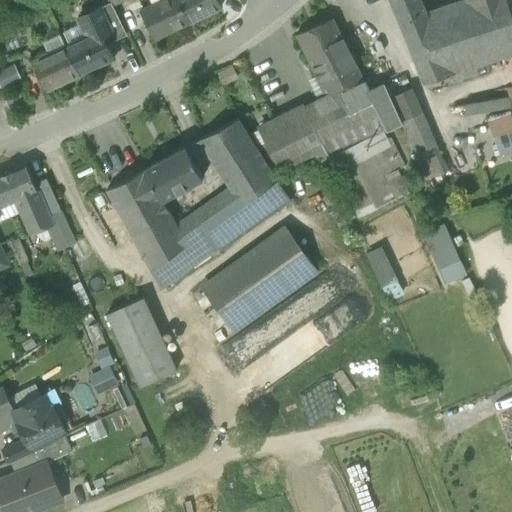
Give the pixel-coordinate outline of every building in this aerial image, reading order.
[(176,0),(160,0),(141,9),(155,40),(188,24),(176,0)] [(216,0),(176,0),(188,24),(221,8),(216,0)] [(465,0),(399,22),(424,84),(511,55),(511,17),(506,0),(465,0)] [(126,35),(112,5),(111,3),(100,8),(112,32),(103,36),(107,44),(126,35)] [(100,8),(77,19),(81,26),(64,34),(69,45),(66,47),(80,76),(114,59),(107,44),(103,36),(112,32),(100,8)] [(332,19),(296,35),(312,69),(350,52),(332,19)] [(66,47),(49,55),(48,53),(31,61),(46,92),(80,76),(66,47)] [(350,52),(312,69),(325,97),(259,130),(265,142),(267,141),(279,162),(321,141),(329,159),(359,217),(394,199),(407,192),(397,171),(401,169),(387,140),(381,142),(378,135),(388,130),(369,92),(364,82),(365,81),(350,52)] [(369,92),(388,130),(402,123),(394,105),(390,98),(391,98),(385,84),(369,92)] [(391,98),(390,98),(394,105),(402,123),(416,156),(438,147),(412,88),(391,98)] [(19,92),(4,98),(8,108),(23,102),(19,92)] [(238,119),(199,140),(230,189),(241,207),(277,182),(238,119)] [(265,142),(259,130),(251,134),(274,172),(282,167),(279,162),(267,141),(265,142)] [(438,147),(416,156),(426,180),(448,172),(438,147)] [(186,148),(145,170),(162,201),(163,201),(202,179),(186,148)] [(26,166),(0,176),(0,193),(12,189),(17,200),(16,201),(30,233),(52,224),(34,185),(26,166)] [(145,170),(107,190),(151,271),(187,245),(177,226),(163,201),(162,201),(145,170)] [(64,219),(46,179),(34,185),(52,224),(64,219)] [(215,225),(208,231),(219,248),(288,198),(277,182),(241,207),(215,225)] [(0,207),(16,201),(17,200),(12,189),(0,193),(0,207)] [(230,189),(203,208),(215,225),(241,207),(230,189)] [(129,241),(103,193),(88,201),(114,249),(129,241)] [(203,208),(177,226),(187,245),(208,231),(215,225),(203,208)] [(443,223),(422,232),(444,285),(465,276),(443,223)] [(285,229),(204,287),(234,330),(316,271),(285,229)] [(187,245),(151,271),(161,288),(219,248),(208,231),(187,245)] [(381,246),(365,253),(387,299),(403,292),(381,246)] [(326,272),(223,346),(259,397),(362,323),(326,272)] [(177,370),(144,297),(107,314),(140,387),(177,370)] [(109,347),(97,351),(102,369),(90,372),(96,392),(119,386),(109,347)] [(31,402),(41,397),(35,385),(14,396),(20,408),(31,402)] [(2,388),(0,389),(0,431),(11,426),(19,421),(14,411),(20,408),(14,396),(8,399),(2,388)] [(31,402),(51,443),(63,437),(69,434),(49,394),(41,397),(31,402)] [(20,408),(14,411),(19,421),(11,426),(14,432),(21,428),(29,444),(21,448),(25,455),(33,451),(51,443),(31,402),(20,408)] [(117,412),(84,421),(89,438),(122,429),(117,412)] [(51,443),(33,451),(39,465),(46,463),(50,461),(70,453),(63,437),(51,443)] [(11,462),(25,455),(21,448),(5,456),(8,463),(11,462)] [(16,474),(39,465),(33,451),(25,455),(11,462),(16,474)] [(16,474),(0,480),(0,506),(2,511),(32,511),(62,501),(46,463),(39,465),(16,474)]
